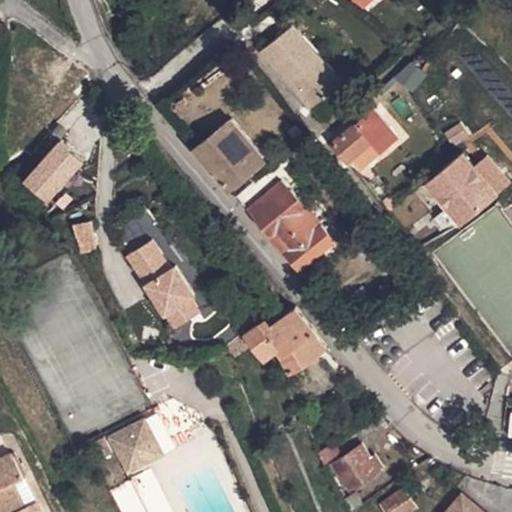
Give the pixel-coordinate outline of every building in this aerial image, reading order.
[(274,64),(303,40),(288,25),(261,49),(274,64)] [(310,64),(317,57),(303,40),(274,64),(311,108),(331,90),(310,64)] [(377,107),(335,141),(350,159),(356,154),(365,164),(400,135),(377,107)] [(256,157),(223,118),(198,142),(228,180),(256,157)] [(21,184),(47,205),(84,162),(58,140),(21,184)] [(511,187),(511,185),(489,154),(473,166),(464,154),(423,184),(456,228),(511,187)] [(282,176),(248,205),(301,269),(338,239),(282,176)] [(190,292),(194,289),(176,260),(171,262),(152,233),(127,249),(174,323),(199,307),(190,292)] [(329,346),(296,304),(270,322),(291,367),(329,346)] [(506,431),(511,431),(511,397),(505,409),(503,428),(504,430),(506,431)] [(160,429),(155,417),(143,423),(149,436),(160,429)] [(143,423),(116,435),(131,469),(151,459),(144,446),(152,442),(149,436),(143,423)] [(149,436),(152,442),(164,437),(160,429),(149,436)] [(152,462),(172,454),(164,437),(152,442),(144,446),(151,459),(152,462)] [(15,477),(28,471),(17,446),(0,453),(0,511),(45,511),(38,495),(25,500),(15,477)] [(334,467),(338,464),(354,486),(369,476),(350,449),(331,463),(334,467)] [(152,462),(151,459),(131,469),(132,472),(152,462)] [(401,511),(415,503),(404,485),(381,502),(387,511),(401,511)] [(487,511),(457,488),(439,511),(487,511)]
